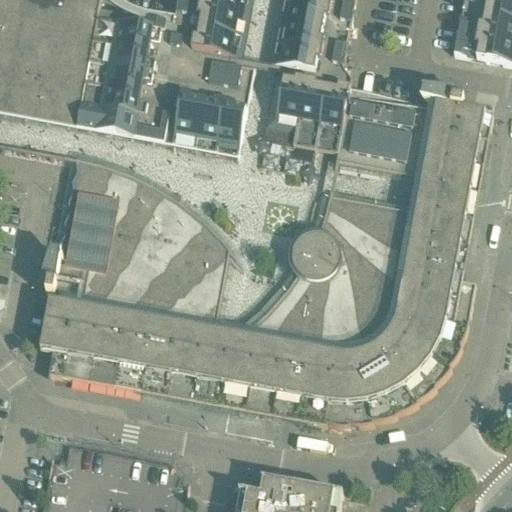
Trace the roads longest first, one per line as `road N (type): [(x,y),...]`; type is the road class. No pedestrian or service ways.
road 1 (unclassified): [(226,456),(29,417)]
road 2 (unclassified): [(459,422),(484,384),(511,254)]
road 3 (unclassified): [(387,472),(353,477),(226,456)]
